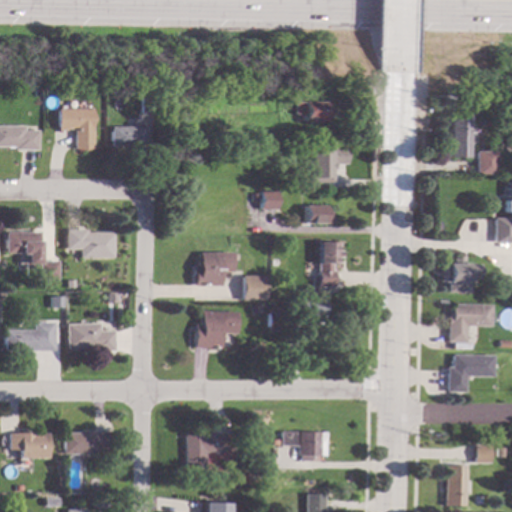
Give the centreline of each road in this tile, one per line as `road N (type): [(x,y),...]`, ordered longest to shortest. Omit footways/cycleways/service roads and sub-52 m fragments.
road 1 (motorway): [(0,5),(511,13)]
road 2 (tertiary): [(386,511),(399,62)]
road 3 (residential): [(391,392),(0,396)]
road 4 (residential): [(137,197),(140,511)]
road 5 (residential): [(137,197),(118,190),(0,192)]
